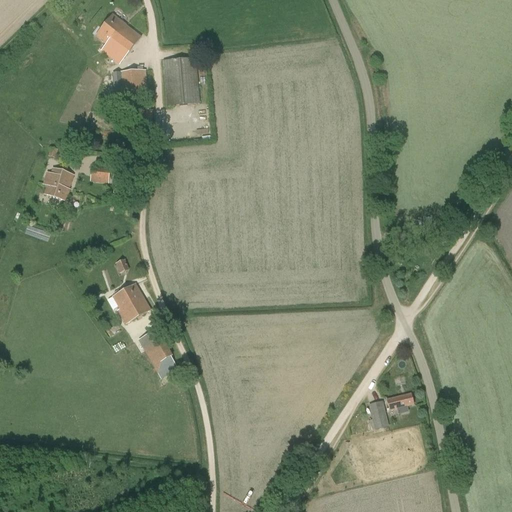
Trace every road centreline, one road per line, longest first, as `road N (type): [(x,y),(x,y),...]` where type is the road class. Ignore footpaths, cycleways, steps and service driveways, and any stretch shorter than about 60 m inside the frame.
road 1 (unclassified): [(456,511),(433,401),(379,257),(369,106),(332,0)]
road 2 (track): [(211,511),(203,407),(143,250),(159,109),(145,0)]
road 3 (track): [(511,156),(281,511)]
road 4 (track): [(211,473),(0,447)]
